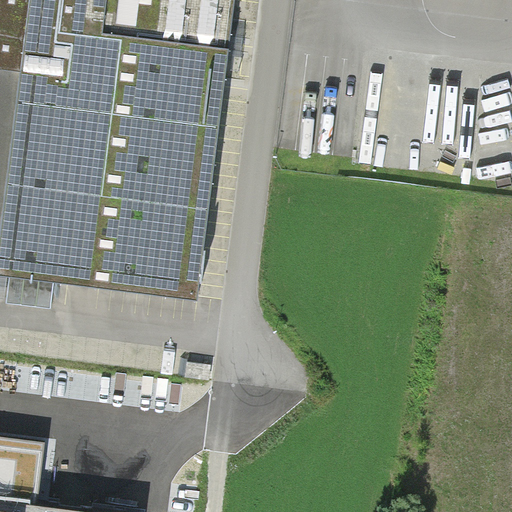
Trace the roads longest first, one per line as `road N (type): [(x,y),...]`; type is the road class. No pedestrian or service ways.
road 1 (unclassified): [(275,0),(239,281),(242,347)]
road 2 (track): [(212,511),(227,376),(242,347)]
